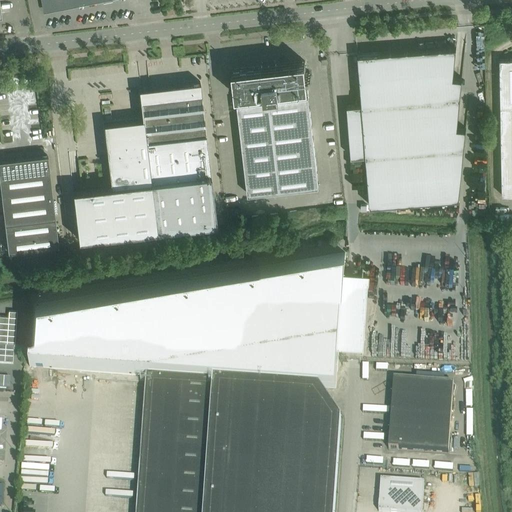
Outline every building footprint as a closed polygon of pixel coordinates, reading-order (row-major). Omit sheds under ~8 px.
[(43,0),(45,10),(94,0),(43,0)] [(358,54),(362,104),(347,105),(351,156),(366,155),(370,205),(459,198),(466,128),(457,127),(462,78),(453,77),(456,46),(358,54)] [(511,58),(499,58),(502,195),(511,195),(511,58)] [(318,185),(308,95),(309,95),(305,60),(232,69),(236,104),(237,104),(248,194),(318,185)] [(216,222),(200,81),(183,83),(184,94),(142,99),(141,88),(138,88),(142,118),(103,122),(111,185),(72,189),(78,238),(216,222)] [(0,187),(7,250),(58,244),(47,153),(0,159),(0,187)] [(479,188),(491,189),(493,156),(484,156),(483,177),(480,177),(479,188)] [(34,304),(29,367),(50,369),(95,372),(149,375),(138,511),(334,511),(341,420),(319,387),(333,389),(336,389),(337,362),(344,272),(345,252),(34,304)] [(389,436),(388,450),(399,450),(449,454),(454,384),(394,380),(390,436),(389,436)] [(381,480),(379,511),(421,511),(424,483),(381,480)]
